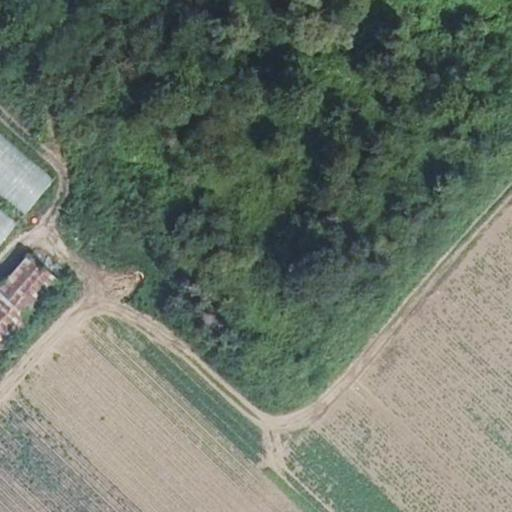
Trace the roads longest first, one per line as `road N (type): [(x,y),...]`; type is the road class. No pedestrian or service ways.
road 1 (track): [(0,385),(73,302),(109,293),(269,419),(301,421),(321,408),(511,189)]
road 2 (track): [(0,275),(69,187),(58,164),(0,108)]
